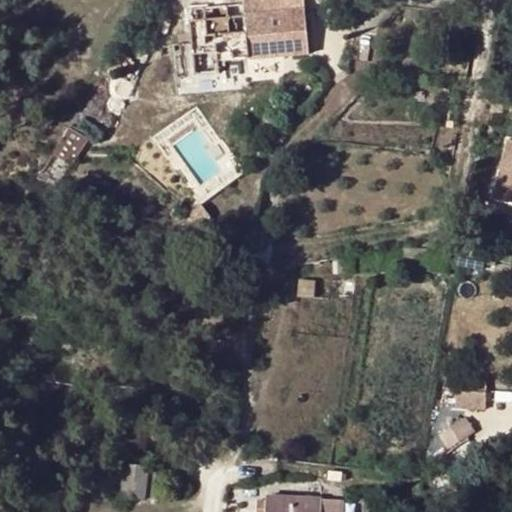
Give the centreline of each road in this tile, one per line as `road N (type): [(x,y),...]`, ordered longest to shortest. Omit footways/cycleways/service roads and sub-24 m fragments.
road 1 (residential): [(255,253),(425,230),(439,220),(491,0)]
road 2 (residential): [(389,0),(367,33),(360,74),(274,174),(255,253)]
road 3 (residential): [(255,253),(241,440),(214,511)]
